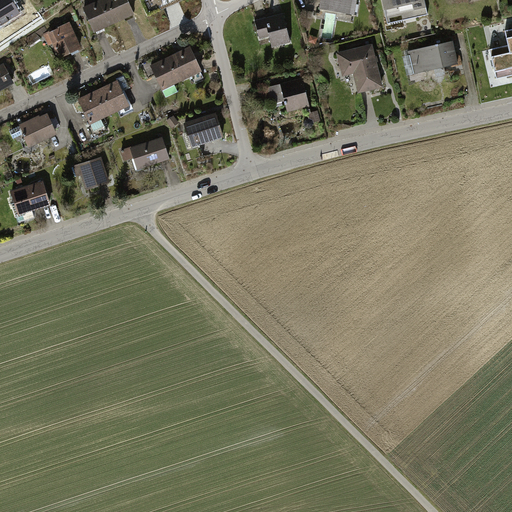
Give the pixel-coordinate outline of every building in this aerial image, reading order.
[(0,0),(0,24),(19,13),(11,0),(0,0)] [(127,0),(97,0),(83,6),(96,33),(135,15),(127,0)] [(355,0),(319,0),(318,9),(353,16),(355,0)] [(383,0),(387,16),(416,9),(417,16),(429,14),(425,0),(383,0)] [(284,12),(255,20),(260,38),(270,36),(273,48),(292,44),(284,12)] [(45,26),(28,34),(32,43),(46,36),(57,60),(83,48),(70,21),(48,32),(45,26)] [(507,41),(489,45),(496,80),(511,76),(511,26),(504,28),(507,41)] [(408,50),(414,75),(458,64),(451,39),(408,50)] [(354,75),(359,91),(381,85),(370,43),(337,52),(344,78),(354,75)] [(148,64),(161,90),(192,76),(195,83),(206,78),(190,44),(148,64)] [(0,90),(14,83),(3,63),(0,64),(0,90)] [(303,78),(267,86),(269,95),(283,91),(288,111),(310,105),(303,78)] [(76,99),(94,140),(110,133),(103,116),(117,109),(122,119),(135,113),(120,79),(76,99)] [(19,125),(29,146),(58,133),(55,128),(62,125),(58,116),(51,119),(47,111),(19,125)] [(317,111),(308,113),(309,118),(305,119),(304,122),(305,126),(308,127),(311,126),(313,123),(313,121),(319,120),(317,111)] [(216,112),(184,123),(191,146),(224,135),(216,112)] [(167,120),(171,128),(179,123),(174,115),(167,120)] [(162,135),(121,149),(126,161),(132,159),(136,171),(170,159),(162,135)] [(85,189),(108,182),(100,156),(77,163),(85,189)] [(8,197),(16,224),(35,218),(32,208),(52,202),(45,178),(9,189),(11,196),(8,197)]
